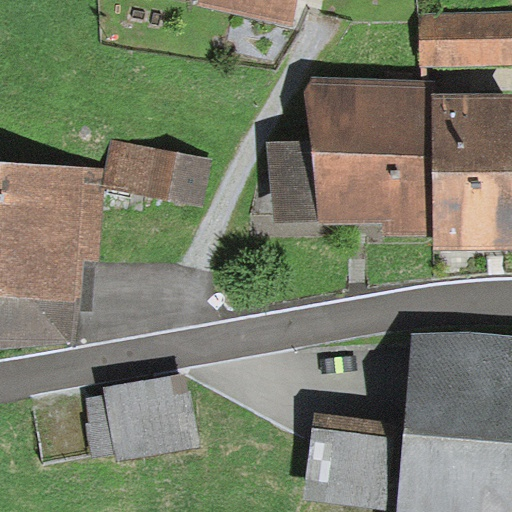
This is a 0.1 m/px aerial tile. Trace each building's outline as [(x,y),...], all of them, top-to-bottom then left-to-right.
[(211,0),(293,17),(296,0),(211,0)] [(511,18),(424,21),(425,60),(511,57),(511,18)] [(387,229),(435,228),(431,107),(430,96),(307,91),(313,143),(280,143),(287,213),(386,213),(387,229)] [(511,238),(511,146),(511,106),(431,107),(435,228),(435,240),(511,238)] [(117,144),(109,187),(191,202),(199,159),(117,144)] [(78,170),(0,164),(0,342),(66,338),(78,170)] [(511,511),(511,349),(422,342),(407,511),(511,511)] [(192,442),(182,382),(111,394),(111,397),(92,400),(102,457),(192,442)] [(385,453),(321,447),(318,486),(381,491),(385,453)]
